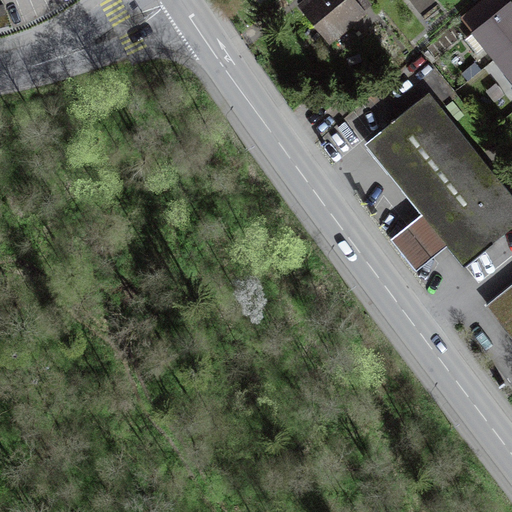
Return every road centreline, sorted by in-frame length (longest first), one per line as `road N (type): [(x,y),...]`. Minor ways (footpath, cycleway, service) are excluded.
road 1 (secondary): [(511,454),(177,0)]
road 2 (residential): [(0,77),(89,48),(176,0)]
